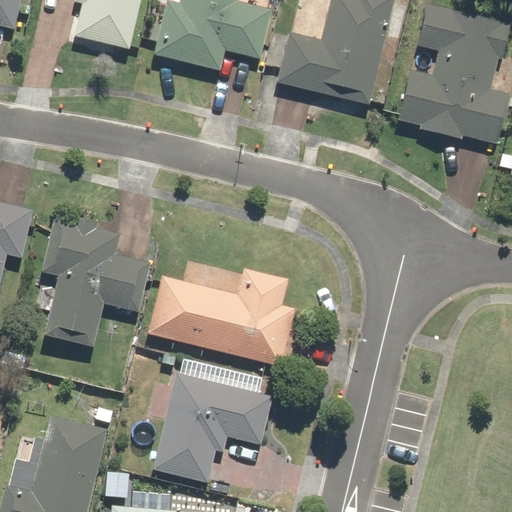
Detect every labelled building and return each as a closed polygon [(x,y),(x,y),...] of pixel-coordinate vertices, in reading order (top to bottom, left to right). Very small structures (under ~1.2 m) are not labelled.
[(17,0),(0,0),(0,31),(10,34),(17,0)] [(69,0),(68,5),(78,7),(70,41),(122,55),(135,0),(69,0)] [(162,6),(149,62),(212,76),(217,55),(251,63),(263,11),(229,4),(229,0),(151,0),(150,3),(162,6)] [(363,110),(390,7),(361,0),(326,0),(315,46),(284,38),(271,86),(363,110)] [(423,11),(414,48),(439,54),(432,81),(408,75),(396,126),(491,149),(503,98),(498,97),(506,66),(498,64),(506,31),(423,11)] [(0,261),(15,266),(29,212),(0,204),(0,261)] [(37,339),(92,352),(102,312),(137,320),(149,271),(111,262),(117,238),(48,222),(27,312),(43,316),(37,339)] [(284,283),(188,260),(182,286),(155,280),(141,337),(277,370),(291,312),(278,309),(284,283)] [(164,419),(153,474),(204,484),(210,456),(220,458),(224,440),(261,448),(271,401),(172,380),(171,386),(157,383),(150,416),(164,419)] [(84,511),(105,426),(45,411),(38,443),(12,437),(0,487),(0,511),(84,511)] [(245,511),(246,507),(209,496),(132,490),(133,479),(110,477),(107,511),(245,511)]
